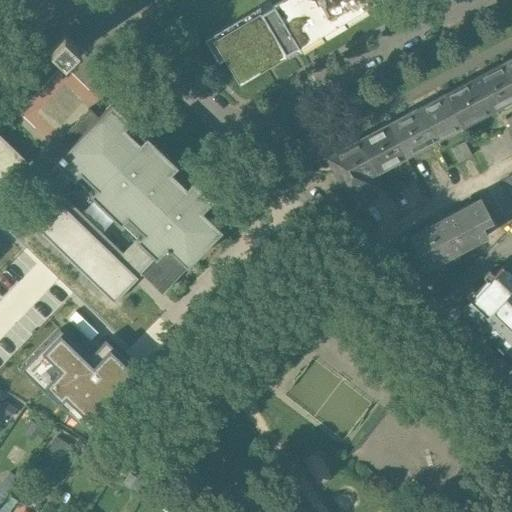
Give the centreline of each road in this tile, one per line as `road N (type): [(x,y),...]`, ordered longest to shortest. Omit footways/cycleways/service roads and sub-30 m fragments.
road 1 (residential): [(511,400),(238,117)]
road 2 (residential): [(238,117),(446,0)]
road 3 (residential): [(238,117),(112,0)]
